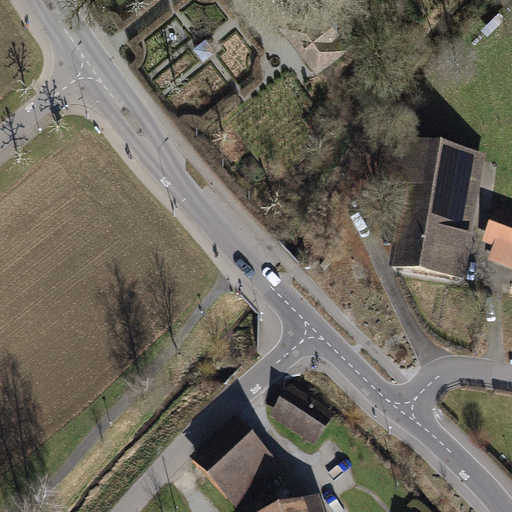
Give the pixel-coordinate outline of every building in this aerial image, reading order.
[(309,0),(308,0),(282,20),(316,63),(343,43),(332,29),(338,25),(325,9),(320,13),(309,0)] [(215,49),(206,37),(194,46),(203,58),(215,49)] [(467,159),(419,151),(417,161),(387,156),(382,183),(395,185),(394,187),(411,189),(398,268),(460,278),(465,250),(470,217),(454,214),(457,196),(460,197),(465,170),(467,159)] [(478,172),(465,170),(460,197),(457,196),(454,214),(470,217),(478,172)] [(511,218),(498,213),(488,240),(499,244),(494,258),(511,264),(511,218)] [(328,416),(292,392),(277,416),(313,440),(328,416)] [(236,426),(197,460),(239,507),(278,473),(236,426)]
